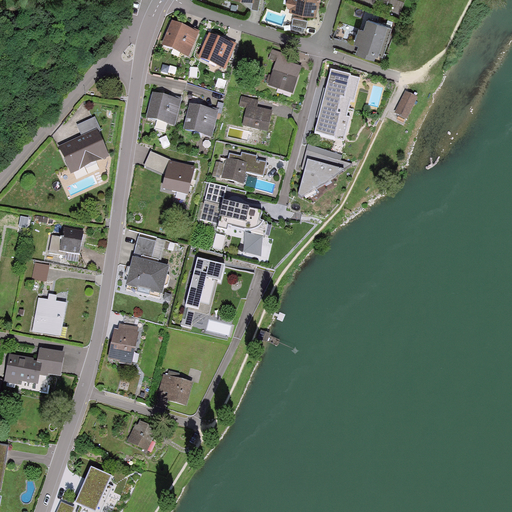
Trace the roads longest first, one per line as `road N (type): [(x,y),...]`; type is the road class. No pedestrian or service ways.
road 1 (unclassified): [(143,37),(94,353)]
road 2 (unclassified): [(143,37),(123,41),(0,182)]
road 3 (residential): [(174,0),(318,49),(333,0)]
road 4 (unclassified): [(94,353),(40,511)]
